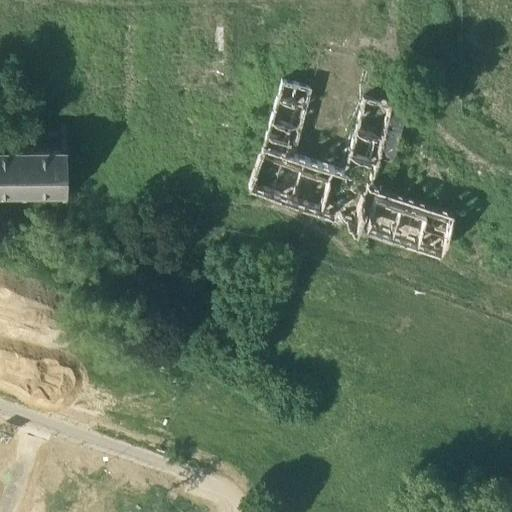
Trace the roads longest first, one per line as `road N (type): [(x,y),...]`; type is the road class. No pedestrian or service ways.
road 1 (residential): [(235,511),(220,492),(0,414)]
road 2 (residential): [(319,148),(353,0)]
